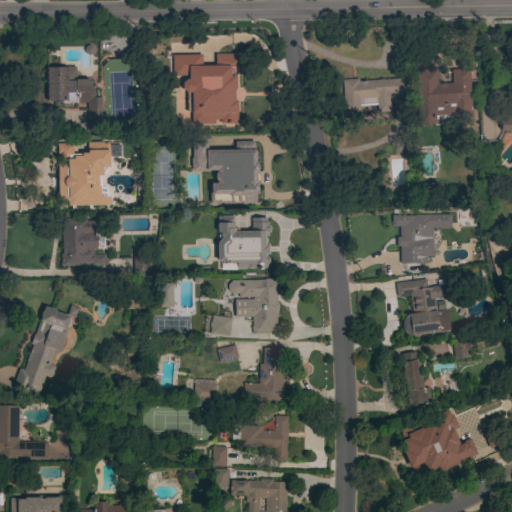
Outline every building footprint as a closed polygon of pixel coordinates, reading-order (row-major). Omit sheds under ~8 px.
[(222,106),(216,106),(216,115),(196,115),(196,106),(200,106),(200,76),(193,76),(193,56),(208,56),(208,59),(211,59),(211,67),(208,67),(208,70),(217,70),(217,79),(219,79),(219,95),(222,95),(222,106)] [(76,65),(76,79),(88,79),(88,82),(90,82),(90,86),(92,86),(92,88),(94,88),(94,98),(100,98),(100,108),(103,108),(103,126),(86,126),(86,103),(77,103),(77,104),(61,104),(61,103),(55,103),(55,101),(46,101),(46,99),(46,97),(46,94),(46,91),(46,88),(46,86),(45,86),(45,83),(46,83),(46,80),(46,78),(46,75),(45,75),(45,72),(46,72),(46,70),(45,70),(45,67),(65,67),(65,65),(76,65)] [(470,105),(469,105),(469,110),(471,110),(472,120),(470,120),(470,123),(456,124),(456,114),(434,115),(434,123),(430,124),(429,125),(424,126),(423,124),(418,124),(415,71),(421,71),(421,69),(428,69),(428,70),(435,70),(436,83),(440,83),(440,84),(451,83),(450,69),(468,68),(470,105)] [(402,78),(403,96),(393,97),(393,95),(391,95),(391,93),(388,93),(389,111),(376,112),(375,103),(358,104),(359,114),(343,115),(341,79),(357,78),(357,81),(402,78)] [(511,130),(500,131),(499,112),(511,112),(510,107),(511,107),(511,130)] [(208,182),(215,182),(215,180),(213,179),(213,173),(215,172),(215,170),(191,170),(191,167),(190,167),(190,158),(191,158),(191,143),(206,142),(206,150),(234,149),(233,141),(252,141),(253,149),(254,149),(254,162),(256,162),(256,164),(256,173),(254,174),(254,182),(256,182),(256,185),(256,190),(256,193),(254,193),(255,197),(255,200),(255,203),(215,204),(215,202),(208,202),(208,182)] [(56,164),(66,164),(66,160),(58,160),(58,153),(56,153),(56,143),(72,143),(72,154),(80,154),(80,153),(87,152),(86,143),(108,143),(108,167),(101,167),(101,175),(97,176),(97,186),(99,186),(99,197),(108,196),(108,205),(66,205),(66,200),(57,200),(56,164)] [(404,215),(404,216),(414,216),(414,215),(449,214),(450,228),(431,228),(432,256),(425,256),(425,264),(414,264),(414,263),(399,263),(399,246),(396,246),(396,237),(399,237),(399,226),(391,226),(391,215),(404,215)] [(233,216),(233,231),(251,231),(250,218),(267,218),(267,225),(268,225),(269,226),(270,229),(269,231),(267,233),(267,236),(264,236),(264,237),(265,238),(265,240),(265,242),(264,243),(264,244),(267,244),(268,254),(265,254),(265,256),(267,258),(268,260),(267,263),(265,264),(265,268),(235,269),(235,263),(220,264),(220,261),(216,261),(216,243),(219,239),(217,236),(218,235),(218,232),(216,232),(216,223),(217,223),(217,216),(233,216)] [(61,219),(81,218),(81,223),(87,223),(87,233),(96,233),(96,246),(92,250),(93,255),(104,254),(104,265),(90,265),(90,263),(86,264),(86,265),(60,266),(60,261),(60,258),(60,254),(61,254),(61,219)] [(132,259),(147,259),(148,276),(132,276),(132,259)] [(263,280),(263,279),(278,278),(278,295),(276,295),(276,302),(277,304),(278,310),(276,312),(276,317),(275,317),(276,331),(268,331),(268,333),(252,334),(251,329),(250,329),(250,327),(251,327),(251,321),(250,321),(250,317),(234,317),(233,299),(252,299),(252,297),(238,297),(238,294),(231,294),(227,290),(227,284),(231,280),(263,280)] [(411,313),(409,295),(396,296),(394,283),(425,279),(426,288),(431,287),(431,286),(437,285),(436,280),(443,279),(443,285),(449,284),(450,295),(433,297),(436,320),(441,319),(443,331),(410,336),(408,335),(405,334),(403,332),(401,328),(401,325),(401,321),(402,318),(404,316),(407,314),(411,313)] [(172,307),(158,307),(158,283),(171,283),(172,307)] [(69,316),(68,318),(69,320),(69,322),(69,324),(68,326),(66,328),(64,328),(64,330),(63,329),(62,333),(64,334),(58,351),(53,350),(48,364),(54,366),(50,377),(44,375),(38,391),(36,391),(35,394),(32,392),(33,390),(27,388),(25,393),(11,388),(18,368),(23,370),(26,361),(25,361),(31,345),(29,344),(33,334),(44,306),(54,310),(53,311),(69,316)] [(228,336),(208,334),(211,316),(230,318),(228,336)] [(450,340),(463,338),(464,342),(468,341),(469,349),(465,350),(466,357),(453,359),(450,340)] [(233,345),(236,358),(218,362),(215,349),(233,345)] [(262,348),(274,348),(274,350),(285,350),(285,360),(282,360),(281,387),(283,387),(282,398),(278,398),(278,401),(242,400),(242,383),(257,383),(258,364),(261,364),(262,348)] [(423,388),(427,387),(429,402),(407,405),(405,391),(404,391),(401,372),(402,372),(402,367),(401,367),(400,362),(401,362),(400,354),(414,351),(415,358),(418,357),(423,388)] [(214,385),(214,400),(192,400),(192,384),(214,385)] [(17,442),(46,442),(46,457),(15,457),(15,456),(0,455),(0,405),(17,405),(17,442)] [(285,461),(272,460),(273,448),(238,447),(239,425),(260,426),(260,430),(273,431),(273,415),(287,416),(285,461)] [(448,444),(447,443),(460,437),(461,441),(488,429),(495,443),(481,449),(479,445),(462,453),(464,457),(434,470),(412,462),(411,464),(403,460),(402,428),(422,428),(422,439),(442,446),(448,444)] [(224,466),(210,466),(211,447),(225,447),(224,466)] [(227,488),(213,487),(213,469),(227,469),(227,488)] [(258,481),(258,478),(272,479),(272,482),(285,482),(284,501),(286,501),(285,507),(284,507),(284,511),(246,511),(246,502),(244,502),(244,496),(241,495),(234,495),(228,495),(228,493),(227,493),(227,489),(228,489),(229,480),(234,480),(234,481),(241,481),(241,480),(258,481)] [(78,511),(80,511),(80,510),(93,510),(93,502),(106,502),(106,506),(119,506),(119,503),(120,503),(120,492),(131,492),(131,511),(78,511)] [(60,511),(60,499),(8,500),(8,511),(60,511)]
